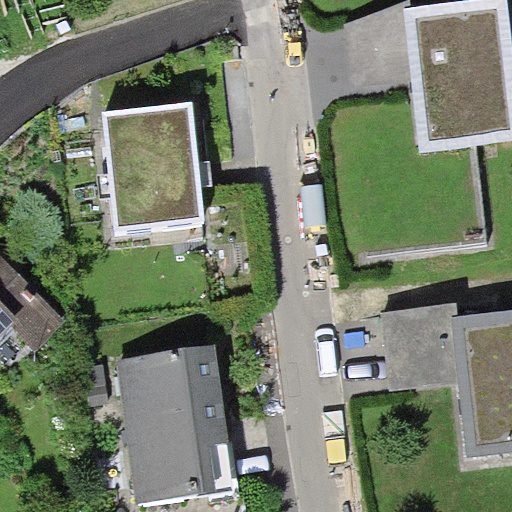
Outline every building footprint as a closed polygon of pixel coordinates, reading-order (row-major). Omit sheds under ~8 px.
[(511,140),(511,100),(500,0),(408,11),(425,151),(511,140)] [(168,114),(107,119),(117,234),(206,227),(196,111),(168,114)] [(0,275),(0,324),(8,333),(30,357),(55,334),(0,275)] [(454,317),(387,323),(393,383),(459,376),(468,463),(511,458),(511,328),(455,334),(454,317)] [(0,340),(8,333),(0,324),(0,340)] [(207,359),(119,371),(136,505),(226,492),(207,359)]
